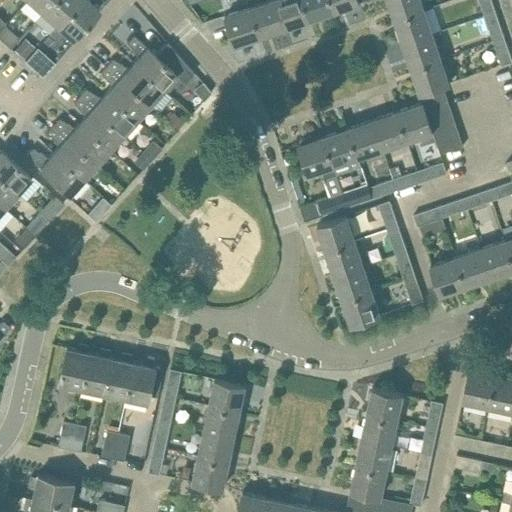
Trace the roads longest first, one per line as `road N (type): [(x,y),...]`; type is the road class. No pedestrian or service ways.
road 1 (residential): [(0,444),(17,410),(34,334),(46,307),(68,288),(116,282),(276,342)]
road 2 (residential): [(276,342),(292,251),(277,199),(243,103),(156,0)]
road 3 (residential): [(276,342),(352,359),(511,309)]
road 4 (residential): [(0,93),(10,103),(28,103),(120,0)]
